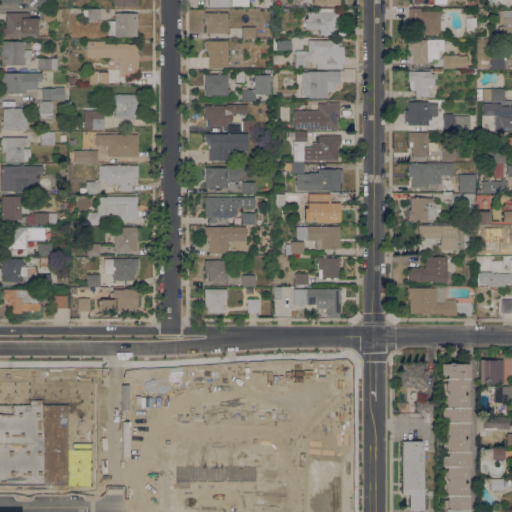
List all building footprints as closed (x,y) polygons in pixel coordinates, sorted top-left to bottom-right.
[(317,8),(338,8),(338,17),(339,19),(339,23),(338,23),(338,29),(333,29),(333,35),(319,35),(320,29),(304,29),(304,26),(303,26),(303,22),(304,22),(304,19),(306,16),(306,11),(317,11),(317,8)] [(439,20),(444,20),(443,30),(439,30),(439,34),(422,34),(422,29),(420,28),(419,27),(419,19),(408,19),(408,8),(420,8),(420,11),(439,11),(439,20)] [(42,9),(61,9),(61,21),(42,21),(42,9)] [(100,20),(87,20),(87,16),(82,16),(82,9),(100,9),(100,20)] [(511,38),(498,38),(498,26),(501,26),(501,24),(502,24),(502,10),(511,10),(511,21),(511,23),(511,26),(511,38)] [(28,12),(28,18),(38,18),(38,29),(37,29),(37,37),(1,37),(1,28),(5,28),(5,12),(28,12)] [(227,12),(227,27),(229,27),(229,31),(227,31),(227,33),(205,33),(205,23),(204,23),(204,12),(227,12)] [(114,20),(114,13),(137,13),(137,28),(136,28),(136,36),(114,36),(114,35),(107,35),(107,20),(114,20)] [(475,30),(465,30),(465,18),(475,18),(475,30)] [(241,27),(255,27),(255,39),(241,39),(241,27)] [(443,39),(443,51),(438,51),(438,59),(431,59),(431,60),(427,60),(427,63),(412,63),(412,52),(408,52),(408,49),(407,49),(407,39),(443,39)] [(227,67),(208,67),(208,50),(206,50),(206,48),(204,48),(204,40),(227,40),(227,67)] [(316,68),(316,63),(310,63),(310,61),(308,61),(307,40),(337,40),(337,47),(343,47),(343,64),(342,68),(316,68)] [(1,41),(23,41),(23,49),(31,49),(31,57),(30,57),(30,61),(23,61),(23,65),(1,65),(1,50),(1,41)] [(104,41),(104,43),(108,43),(127,43),(127,44),(138,44),(138,76),(119,76),(119,57),(86,57),(86,41),(104,41)] [(294,67),(294,50),(306,50),(306,67),(294,67)] [(458,55),(458,56),(467,56),(467,67),(454,67),(454,68),(442,68),(442,55),(458,55)] [(57,57),(57,69),(38,70),(38,57),(57,57)] [(504,69),(490,69),(490,57),(504,57),(504,69)] [(307,71),(327,71),(327,70),(339,70),(339,83),(334,83),(334,91),(328,91),(328,95),(327,95),(327,96),(325,96),(325,97),(321,97),(321,96),(318,96),(318,98),(316,98),(316,97),(315,97),(315,98),(309,98),(309,96),(307,96),(307,95),(305,95),(305,94),(300,94),(300,88),(296,88),(296,73),(300,73),(300,72),(307,72),(307,71)] [(89,71),(97,71),(97,72),(108,72),(108,83),(97,83),(97,84),(89,83),(89,71)] [(244,82),(235,82),(235,71),(244,71),(244,82)] [(430,71),(430,73),(434,73),(434,85),(427,85),(427,89),(428,89),(428,96),(415,96),(415,90),(413,90),(413,89),(408,89),(408,81),(408,71),(430,71)] [(0,84),(1,72),(41,72),(41,81),(36,81),(36,89),(25,89),(25,93),(21,93),(21,95),(18,95),(18,93),(4,93),(4,84),(0,84)] [(204,95),(204,74),(227,74),(227,90),(228,90),(228,92),(227,92),(227,95),(204,95)] [(253,89),(253,75),(269,75),(270,94),(255,94),(255,100),(242,100),(242,89),(253,89)] [(42,87),(64,87),(64,100),(42,100),(42,87)] [(504,88),(504,100),(490,100),(476,100),(476,88),(482,89),(482,88),(504,88)] [(137,94),(137,102),(137,112),(134,112),(134,119),(126,119),(126,118),(113,118),(113,103),(110,103),(110,94),(137,94)] [(52,100),(52,120),(39,120),(39,114),(38,114),(38,100),(52,100)] [(407,121),(404,121),(404,109),(407,109),(407,101),(427,101),(427,103),(437,103),(437,116),(431,116),(431,119),(427,119),(427,125),(407,125),(407,121)] [(318,110),(318,104),(326,104),(326,102),(339,102),(339,117),(337,117),(337,129),(305,129),(305,128),(294,128),(294,110),(318,110)] [(247,104),(247,113),(244,113),(244,115),(241,115),(242,114),(231,113),(231,121),(229,121),(229,123),(227,123),(227,126),(208,126),(208,125),(206,125),(207,119),(203,119),(203,115),(204,115),(204,108),(203,108),(203,106),(204,106),(204,105),(226,105),(226,104),(247,104)] [(511,114),(511,128),(494,129),(494,115),(490,115),(490,117),(484,117),(484,115),(481,115),(481,114),(479,114),(479,108),(482,108),(482,104),(495,104),(495,114),(511,114)] [(0,121),(2,121),(2,108),(27,108),(27,115),(26,115),(26,129),(0,129),(0,121)] [(469,116),(469,128),(454,128),(454,130),(442,130),(442,113),(452,113),(452,117),(454,117),(454,116),(469,116)] [(103,116),(103,129),(90,129),(90,116),(103,116)] [(255,131),(242,131),(242,120),(255,120),(255,131)] [(40,131),(54,131),(54,144),(40,144),(40,131)] [(294,142),(294,131),(306,131),(306,141),(294,142)] [(428,132),(428,142),(437,142),(437,151),(428,151),(428,156),(412,157),(412,146),(409,146),(409,142),(408,142),(407,132),(428,132)] [(247,133),(247,151),(227,151),(227,160),(208,160),(208,142),(205,142),(205,133),(247,133)] [(137,134),(137,156),(112,156),(107,156),(107,145),(95,145),(95,134),(137,134)] [(27,136),(27,145),(23,145),(23,148),(30,148),(30,160),(23,160),(23,162),(5,161),(5,152),(1,152),(1,145),(0,145),(0,139),(1,139),(1,136),(27,136)] [(341,136),(341,144),(339,144),(339,146),(338,146),(338,160),(321,160),(321,162),(319,162),(319,160),(303,160),(303,159),(293,159),(293,149),(303,149),(303,147),(311,147),(311,142),(319,142),(319,136),(341,136)] [(454,148),(454,161),(442,161),(442,148),(454,148)] [(97,150),(97,162),(73,162),(73,150),(97,150)] [(506,151),(506,162),(480,162),(480,151),(506,151)] [(304,172),(291,173),(291,170),(286,170),(285,164),(291,164),(291,162),(304,162),(304,172)] [(428,187),(412,187),(412,176),(408,176),(408,173),(407,173),(407,163),(453,162),(453,175),(440,175),(440,183),(428,183),(428,187)] [(0,165),(42,164),(42,174),(35,174),(35,177),(39,177),(39,186),(35,186),(35,191),(33,191),(33,192),(15,192),(15,191),(0,191),(0,165)] [(98,165),(137,165),(137,176),(134,176),(134,184),(131,184),(131,191),(119,191),(119,184),(105,184),(105,179),(98,179),(98,165)] [(242,179),(242,180),(237,180),(237,182),(227,181),(227,188),(204,187),(205,167),(226,167),(226,166),(261,167),(261,173),(259,173),(259,177),(251,176),(251,179),(242,179)] [(342,182),(339,182),(339,190),(296,190),(296,173),(309,173),(309,172),(318,172),(318,169),(342,169),(342,182)] [(473,174),(457,174),(457,191),(473,191),(473,174)] [(451,193),(442,193),(442,178),(454,178),(454,191),(451,191),(451,193)] [(80,188),(86,188),(86,181),(94,181),(94,180),(98,180),(98,181),(99,181),(99,193),(80,193),(80,188)] [(493,193),(493,180),(507,180),(506,193),(493,193)] [(242,193),(242,181),(255,182),(255,193),(242,193)] [(450,198),(460,198),(461,192),(473,193),(473,211),(460,211),(460,204),(450,204),(450,198)] [(326,222),(326,220),(303,221),(303,208),(306,208),(306,202),(308,202),(308,193),(330,193),(330,203),(340,202),(340,222),(326,222)] [(274,205),(274,194),(284,194),(284,205),(274,205)] [(32,211),(29,211),(29,212),(20,213),(21,219),(2,220),(1,197),(23,196),(23,205),(32,205),(32,211)] [(99,224),(80,224),(80,212),(97,212),(97,196),(137,196),(137,205),(136,205),(136,220),(115,220),(115,215),(99,215),(99,224)] [(204,217),(204,197),(254,197),(254,207),(236,207),(236,215),(230,217),(204,217)] [(408,219),(408,209),(410,209),(410,197),(433,197),(432,207),(434,207),(434,219),(408,219)] [(476,224),(476,211),(489,211),(489,224),(476,224)] [(511,221),(503,221),(503,211),(511,211),(511,221)] [(56,224),(26,224),(26,213),(35,213),(35,212),(56,213),(56,224)] [(242,224),(242,213),(255,213),(255,224),(242,224)] [(457,250),(436,249),(436,244),(440,244),(440,238),(418,238),(418,225),(457,225),(457,250)] [(246,249),(236,249),(236,243),(228,243),(228,253),(208,253),(208,237),(204,237),(204,227),(246,226),(246,249)] [(339,248),(315,248),(315,239),(296,239),(296,226),(339,226),(339,248)] [(11,255),(11,249),(1,249),(1,227),(44,227),(44,241),(26,241),(26,249),(26,255),(11,255)] [(137,227),(137,251),(114,251),(114,227),(137,227)] [(304,253),(290,254),(285,254),(285,244),(290,244),(290,241),(303,241),(304,253)] [(51,243),(51,255),(37,255),(37,243),(51,243)] [(99,243),(99,255),(86,255),(86,243),(99,243)] [(510,255),(495,255),(495,250),(496,250),(496,245),(498,245),(498,244),(510,244),(510,255)] [(339,257),(339,260),(340,260),(340,263),(339,263),(339,265),(338,265),(339,277),(335,277),(335,279),(332,279),(332,277),(329,277),(329,279),(325,279),(325,278),(318,278),(318,269),(317,269),(317,268),(316,268),(316,267),(317,267),(317,265),(316,265),(316,263),(317,263),(317,257),(322,257),(322,258),(323,258),(323,256),(325,256),(325,257),(330,257),(330,256),(333,256),(333,257),(339,257)] [(425,256),(446,256),(446,258),(448,258),(448,261),(446,261),(446,281),(420,281),(420,282),(409,282),(409,267),(424,267),(424,262),(425,262),(425,256)] [(0,258),(22,258),(22,266),(27,266),(27,275),(21,275),(21,281),(3,281),(3,276),(0,276),(0,258)] [(103,259),(137,258),(137,266),(135,266),(135,274),(133,274),(133,279),(112,279),(112,273),(104,273),(103,259)] [(208,280),(208,273),(205,273),(205,271),(204,271),(203,260),(227,260),(227,280),(208,280)] [(307,273),(307,284),(307,285),(295,285),(295,284),(294,284),(294,273),(307,273)] [(50,286),(37,286),(37,274),(50,274),(50,286)] [(99,274),(99,286),(86,286),(86,274),(99,274)] [(241,275),(254,274),(255,286),(241,286),(241,275)] [(491,287),(491,285),(484,285),(484,282),(490,282),(490,274),(504,274),(507,274),(507,285),(504,285),(504,286),(497,286),(497,287),(491,287)] [(407,299),(407,288),(435,287),(445,287),(445,299),(455,299),(455,315),(442,315),(442,314),(429,314),(429,315),(421,315),(421,313),(409,314),(409,299),(407,299)] [(226,298),(223,298),(223,306),(224,306),(224,312),(206,312),(206,306),(203,306),(203,288),(226,289),(226,298)] [(27,295),(31,295),(31,297),(50,297),(50,307),(38,307),(38,311),(27,310),(27,313),(25,315),(23,315),(22,314),(20,314),(20,313),(18,313),(18,314),(16,314),(16,315),(13,315),(13,314),(10,314),(10,313),(7,313),(7,298),(0,298),(0,289),(27,289),(27,295)] [(99,299),(112,299),(112,289),(135,289),(135,292),(137,292),(137,305),(135,305),(135,311),(99,311),(99,299)] [(339,289),(339,295),(340,295),(340,300),(339,300),(339,313),(338,313),(338,318),(327,318),(327,313),(324,313),(324,308),(315,308),(315,304),(305,304),(305,303),(298,303),(298,305),(295,305),(295,303),(293,303),(293,289),(339,289)] [(66,307),(52,307),(52,295),(66,295),(66,307)] [(89,310),(77,311),(77,298),(89,298),(89,310)] [(258,312),(246,312),(246,299),(258,299),(258,312)] [(511,313),(501,313),(501,299),(511,299),(511,313)] [(478,383),(478,361),(503,361),(503,383),(478,383)] [(128,511),(126,369),(345,362),(346,511),(128,511)] [(400,363),(422,363),(422,371),(427,371),(427,385),(423,385),(423,389),(415,389),(415,386),(400,386),(400,363)] [(468,379),(466,379),(466,391),(462,391),(462,395),(466,395),(466,408),(468,408),(468,422),(466,422),(466,435),(462,435),(462,439),(466,439),(466,451),(468,451),(468,466),(466,466),(466,479),(462,479),(462,483),(466,483),(466,495),(467,495),(467,510),(468,510),(468,511),(445,511),(445,510),(442,510),(442,500),(446,500),(446,496),(445,496),(445,491),(444,491),(444,478),(441,478),(441,471),(445,471),(445,467),(439,467),(439,456),(445,456),(445,452),(444,452),(444,447),(441,447),(441,427),(445,427),(445,422),(446,422),(446,418),(439,418),(439,408),(445,408),(445,404),(441,404),(441,383),(445,383),(445,378),(446,378),(446,374),(440,374),(440,364),(468,364),(468,379)] [(0,375),(0,487),(95,487),(94,375),(0,375)] [(511,402),(494,402),(494,386),(511,386),(511,402)] [(415,400),(432,400),(432,422),(426,422),(427,414),(415,414),(415,400)] [(508,426),(509,426),(509,429),(484,429),(483,417),(508,417),(508,426)] [(422,510),(408,510),(408,494),(400,494),(400,444),(402,444),(402,441),(421,441),(421,447),(422,447),(422,510)] [(492,460),(491,448),(504,448),(504,460),(492,460)] [(490,490),(490,478),(502,478),(502,490),(490,490)]
